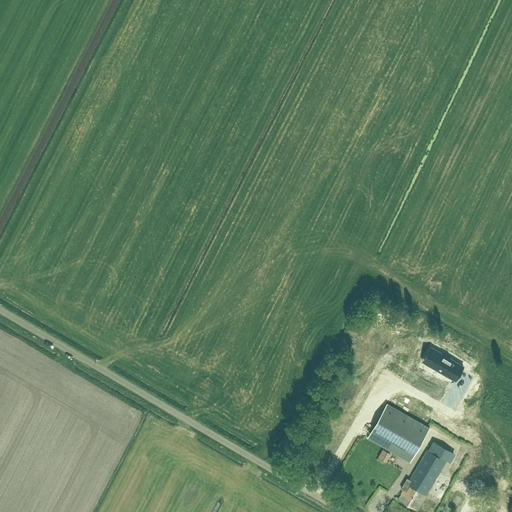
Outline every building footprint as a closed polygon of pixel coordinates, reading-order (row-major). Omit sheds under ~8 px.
[(437,351),(429,365),(455,380),(463,366),(437,351)] [(395,377),(392,383),(402,386),(404,380),(395,377)] [(511,406),(511,405),(493,397),(490,384),(476,377),(474,378),(471,385),(485,391),(486,396),(492,399),(489,406),(492,406),(494,418),(498,420),(505,418),(511,421),(511,425),(511,411),(510,412),(511,406)] [(406,385),(403,393),(418,400),(415,409),(434,417),(441,400),(406,385)] [(409,462),(429,427),(386,403),(367,437),(409,462)] [(398,499),(416,509),(446,460),(427,449),(409,480),(406,479),(401,488),(403,490),(398,499)] [(459,473),(493,474),(493,451),(465,450),(459,450),(459,473)]
